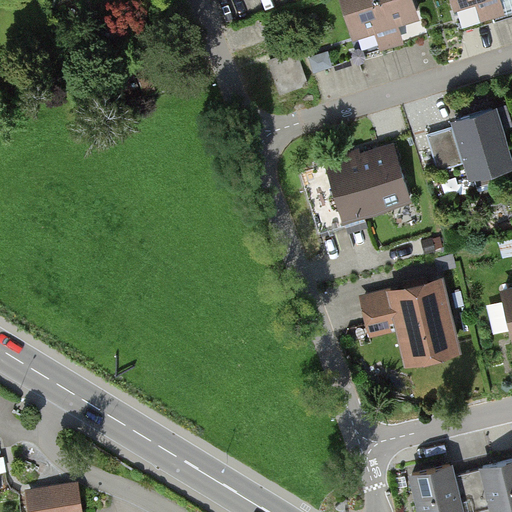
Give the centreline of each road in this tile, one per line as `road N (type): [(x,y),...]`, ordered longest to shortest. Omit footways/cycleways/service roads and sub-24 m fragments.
road 1 (residential): [(361,447),(249,140)]
road 2 (residential): [(511,60),(249,140)]
road 3 (secondary): [(68,391),(269,511)]
road 4 (residential): [(361,447),(511,411)]
road 5 (residential): [(249,140),(198,0)]
road 6 (residential): [(152,502),(79,471),(41,435)]
